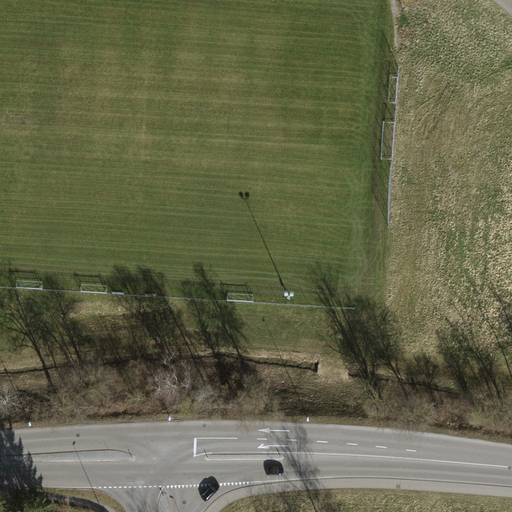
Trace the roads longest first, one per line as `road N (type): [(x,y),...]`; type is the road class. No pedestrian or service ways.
road 1 (secondary): [(511,467),(326,454),(163,454)]
road 2 (secondary): [(163,454),(0,459)]
